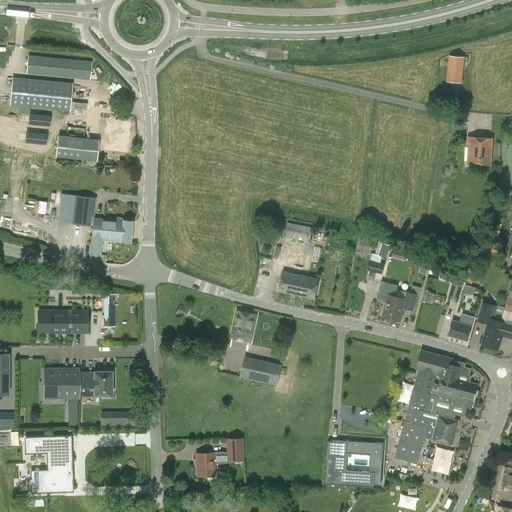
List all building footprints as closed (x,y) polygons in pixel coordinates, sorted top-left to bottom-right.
[(91,62),(28,55),(26,74),(90,80),(91,62)] [(463,82),(464,57),(449,55),(447,81),(463,82)] [(9,106),(70,111),(73,83),(12,77),(9,106)] [(73,102),(73,134),(86,134),(86,102),(73,102)] [(28,112),(27,122),(48,125),(49,115),(28,112)] [(114,123),(112,150),(127,151),(130,125),(114,123)] [(25,130),(24,140),(44,143),(45,133),(25,130)] [(470,137),(468,163),(490,165),(492,139),(470,137)] [(44,163),(41,190),(51,192),(54,164),(44,163)] [(60,208),(59,221),(91,225),(92,216),(94,216),(96,198),(62,194),(60,208)] [(45,213),(46,202),(35,201),(33,212),(45,213)] [(102,239),(121,241),(121,242),(131,242),(133,221),(123,220),(123,221),(121,218),(117,217),(115,220),(94,218),(90,254),(101,255),(102,239)] [(284,236),(309,242),(312,228),(287,222),(284,236)] [(511,232),(503,263),(511,265),(511,232)] [(378,255),(386,257),(390,246),(383,243),(378,255)] [(281,252),(278,263),(299,267),(302,267),(304,257),(281,252)] [(366,270),(382,274),(385,264),(369,260),(366,270)] [(314,297),(318,278),(283,271),(279,290),(314,297)] [(448,299),(458,302),(463,281),(441,271),(439,278),(452,282),(448,299)] [(499,349),(503,336),(511,338),(511,280),(501,322),(494,320),(498,306),(482,301),(476,321),(487,324),(482,344),(499,349)] [(400,321),(403,308),(414,311),(418,294),(407,291),(406,292),(397,289),(398,285),(381,281),(376,298),(378,300),(386,303),(383,316),(400,321)] [(466,284),(464,291),(474,294),(476,287),(466,284)] [(116,325),(116,302),(104,302),(104,325),(116,325)] [(185,318),(189,309),(180,305),(176,314),(185,318)] [(47,310),(37,310),(37,320),(39,320),(39,331),(86,331),(86,312),(47,312),(47,310)] [(250,342),(256,315),(237,311),(231,337),(250,342)] [(453,320),(448,335),(467,341),(471,326),(474,317),(461,313),(459,322),(453,320)] [(454,359),(421,350),(416,368),(419,369),(394,457),(417,464),(425,437),(433,439),(453,445),(459,421),(454,419),(455,413),(464,415),(466,407),(472,408),(478,384),(467,381),(470,369),(464,367),(465,363),(454,360),(454,359)] [(245,356),(240,378),(277,386),(282,364),(245,356)] [(45,373),(45,395),(70,395),(70,393),(79,393),(79,391),(94,391),(94,395),(111,395),(112,371),(94,371),(94,375),(79,375),(79,373),(63,373),(63,371),(54,371),(54,373),(45,373)] [(112,415),(112,425),(125,425),(124,415),(112,415)] [(52,431),(52,457),(48,457),(49,481),(48,481),(48,490),(72,490),(71,480),(69,480),(68,457),(67,457),(67,430),(52,431)] [(227,461),(244,460),(243,437),(226,438),(227,461)] [(383,443),(382,443),(375,442),(375,444),(327,440),(325,484),(373,487),(374,483),(379,483),(381,458),(383,458),(383,444),(383,443)] [(448,475),(455,451),(438,446),(434,458),(427,456),(424,468),(448,475)] [(196,453),(197,476),(214,475),(213,463),(218,463),(218,452),(196,453)] [(511,487),(511,474),(511,473),(511,468),(506,467),(502,485),(511,487)] [(409,495),(408,506),(419,508),(420,497),(409,495)] [(373,497),(371,509),(388,511),(390,500),(373,497)]
